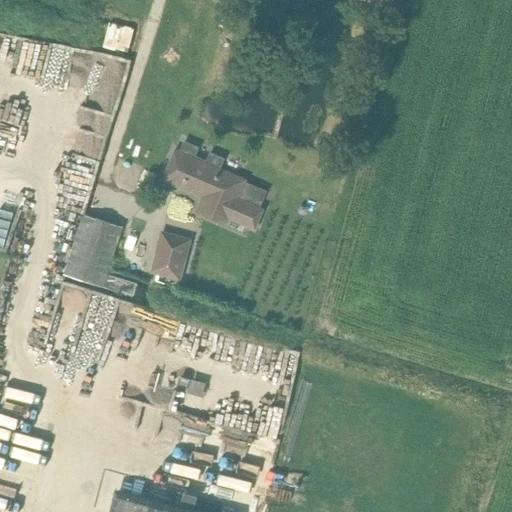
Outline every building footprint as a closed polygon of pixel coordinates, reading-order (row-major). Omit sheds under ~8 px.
[(175,152),(163,180),(181,187),(204,197),(197,213),(227,225),(228,222),(226,221),(228,217),(255,228),(263,210),(258,208),(236,198),(244,179),(221,169),(225,158),(210,151),(204,164),(194,160),(200,147),(184,140),(179,154),(175,152)] [(84,214),(65,275),(103,288),(133,297),(137,284),(107,275),(109,269),(122,227),(84,214)] [(0,239),(12,243),(16,229),(1,225),(0,229),(0,239)] [(191,239),(160,230),(149,273),(180,281),(191,239)] [(34,482),(37,470),(12,464),(9,476),(34,482)] [(108,511),(203,511),(115,488),(108,511)]
